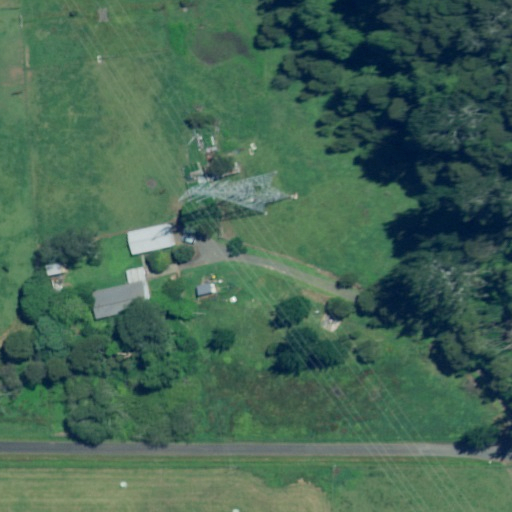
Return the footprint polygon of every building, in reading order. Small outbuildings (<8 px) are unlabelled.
[(239,173),(235,159),(208,167),(212,181),(239,173)] [(204,175),(200,163),(190,166),(194,178),(204,175)] [(176,246),(171,225),(132,233),(136,255),(176,246)] [(66,261),(51,264),(56,295),(71,292),(66,261)] [(153,309),(145,267),(130,270),(133,285),(95,292),(101,319),(153,309)]
